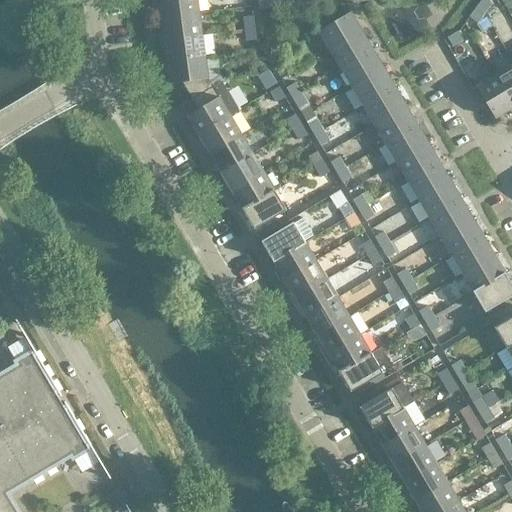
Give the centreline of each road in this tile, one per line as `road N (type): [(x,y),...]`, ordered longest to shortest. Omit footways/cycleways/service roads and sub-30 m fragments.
road 1 (residential): [(360,511),(101,72)]
road 2 (residential): [(165,511),(0,235)]
road 3 (residential): [(492,155),(430,52)]
